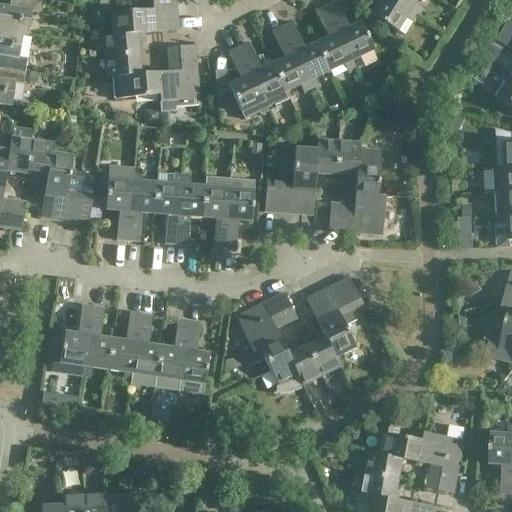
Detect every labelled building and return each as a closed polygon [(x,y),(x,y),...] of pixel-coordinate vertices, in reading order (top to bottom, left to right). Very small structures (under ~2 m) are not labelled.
[(0,32),(20,36),(26,37),(29,12),(38,13),(40,2),(29,0),(9,0),(9,8),(0,6),(0,32)] [(89,0),(89,6),(107,9),(108,0),(89,0)] [(112,36),(136,34),(153,33),(152,22),(151,10),(150,0),(144,0),(146,11),(110,14),(112,35),(112,36)] [(175,0),(150,0),(151,10),(176,8),(175,0)] [(413,23),(418,17),(391,0),(370,0),(377,4),(370,15),(396,32),(405,18),(413,23)] [(414,4),(416,0),(391,0),(418,17),(422,9),(414,4)] [(336,2),(325,7),(355,70),(363,67),(359,57),(373,50),(360,22),(348,28),(336,2)] [(327,38),(316,43),(329,71),(343,65),(348,74),(355,70),(325,7),(315,12),(327,38)] [(151,10),(152,22),(177,20),(176,8),(151,10)] [(177,20),(152,22),(153,33),(178,31),(177,20)] [(292,23),(281,28),(311,91),(319,87),(315,78),(329,71),(316,43),(304,49),(292,23)] [(300,85),(304,95),(311,91),(281,28),(271,32),(284,59),(272,64),(285,92),(300,85)] [(0,69),(24,73),(26,59),(17,58),(20,36),(0,32),(0,69)] [(136,34),(112,36),(112,35),(102,36),(104,58),(138,55),(136,34)] [(274,105),(288,99),(285,92),(272,64),(260,70),(248,44),(237,48),(267,112),(275,108),(274,105)] [(158,96),(160,112),(174,111),(173,107),(199,105),(194,46),(166,49),(168,72),(157,73),(159,96),(158,96)] [(228,85),(244,120),(259,113),(260,115),(267,112),(237,48),(227,53),(240,79),(228,85)] [(116,78),(116,77),(140,76),(140,75),(138,55),(104,58),(106,79),(116,78)] [(481,65),(476,73),(481,76),(487,74),(490,70),(481,65)] [(37,75),(24,73),(0,69),(0,105),(10,107),(14,83),(22,85),(22,82),(36,84),(37,75)] [(158,96),(159,96),(157,73),(140,75),(140,76),(116,77),(116,78),(117,99),(158,96)] [(511,80),(508,78),(496,99),(511,108),(511,80)] [(157,124),(157,112),(149,112),(145,116),(145,124),(157,124)] [(452,115),(447,125),(457,130),(462,120),(452,115)] [(15,118),(14,128),(23,129),(24,119),(15,118)] [(498,169),(511,168),(511,133),(505,132),(505,143),(498,143),(499,167),(498,167),(498,169)] [(6,171),(25,174),(31,141),(10,137),(9,147),(6,171)] [(266,182),(266,188),(277,189),(289,189),(301,190),(314,191),(315,175),(316,150),(317,140),(307,140),(307,150),(294,149),(292,184),(266,182)] [(316,150),(315,175),(335,176),(338,142),(317,140),(316,150)] [(46,178),(47,178),(50,154),(51,154),(52,144),(31,141),(25,174),(46,178)] [(356,177),(356,178),(357,153),(358,153),(359,143),(338,142),(335,176),(356,177)] [(252,145),(252,155),(261,156),(262,145),(252,145)] [(0,188),(3,189),(6,171),(9,147),(0,146),(0,188)] [(356,177),(354,195),(377,197),(377,196),(380,155),(358,153),(357,153),(356,178),(356,177)] [(46,178),(44,195),(55,197),(67,199),(79,201),(91,203),(92,198),(92,196),(93,193),(69,180),(72,157),(51,154),(50,154),(47,178),(46,178)] [(127,241),(133,172),(133,170),(108,168),(106,199),(105,211),(118,212),(116,240),(127,241)] [(496,193),(506,192),(511,191),(511,168),(498,169),(495,169),(496,193)] [(127,241),(138,242),(141,213),(154,214),(156,184),(140,182),(141,172),(133,172),(127,241)] [(467,172),(455,172),(455,180),(468,180),(467,172)] [(156,184),(154,214),(166,215),(164,244),(175,245),(181,175),(173,175),(157,174),(156,184)] [(175,245),(187,246),(189,217),(202,218),(204,187),(189,186),(189,176),(181,175),(175,245)] [(205,177),(204,187),(202,218),(215,219),(212,248),(224,249),(229,179),(205,177)] [(254,181),(229,179),(224,249),(235,250),(238,221),(251,222),(254,181)] [(25,203),(2,200),(3,189),(0,188),(0,227),(21,231),(25,203)] [(266,188),(264,213),(275,214),(277,189),(266,188)] [(277,189),(275,214),(287,214),(289,189),(277,189)] [(289,189),(287,214),(299,215),(301,190),(289,189)] [(299,215),(312,216),(314,191),(301,190),(299,215)] [(511,216),(511,191),(506,192),(496,193),(497,217),(511,216)] [(44,195),(40,219),(51,221),(55,197),(44,195)] [(354,195),(354,206),(330,204),(328,232),(382,236),(384,197),(377,196),(377,197),(354,195)] [(67,199),(55,197),(51,221),(63,222),(67,199)] [(91,203),(90,209),(105,211),(106,199),(92,198),(91,203)] [(63,222),(75,224),(79,201),(67,199),(63,222)] [(79,201),(75,224),(88,226),(90,209),(91,203),(79,201)] [(470,206),(462,206),(462,219),(471,218),(470,206)] [(511,216),(497,217),(498,247),(511,246),(511,216)] [(502,306),(502,308),(509,309),(511,310),(511,269),(502,306)] [(468,299),(481,290),(471,275),(458,283),(468,299)] [(348,305),(359,299),(349,278),(337,284),(348,305)] [(326,289),(337,311),(348,305),(337,284),(326,289)] [(326,316),(336,311),(337,311),(326,289),(316,295),(326,316)] [(296,319),(293,313),(284,294),(235,318),(253,353),(253,354),(260,350),(259,350),(279,339),(275,330),(296,319)] [(305,300),(316,322),(326,316),(316,295),(305,300)] [(326,316),(316,322),(324,337),(335,359),(354,348),(343,326),(357,319),(352,310),(362,306),(359,299),(348,305),(337,311),(336,311),(326,316)] [(505,322),(500,343),(488,340),(485,356),(511,363),(511,310),(509,309),(502,308),(502,306),(497,305),(493,319),(505,322)] [(92,308),(81,306),(77,335),(64,333),(62,345),(53,344),(49,373),(82,377),(92,308)] [(90,379),(92,369),(107,371),(112,340),(99,338),(104,310),(92,308),(82,377),(90,379)] [(107,371),(123,373),(122,383),(130,385),(140,315),(129,314),(125,342),(112,340),(107,371)] [(154,388),(155,378),(160,348),(147,346),(152,317),(140,315),(130,385),(154,388)] [(467,328),(466,315),(458,316),(460,329),(467,328)] [(160,348),(155,378),(154,388),(178,392),(188,322),(177,321),(173,350),(160,348)] [(208,355),(195,353),(200,324),(188,322),(178,392),(202,396),(208,355)] [(324,337),(305,347),(320,377),(339,368),(335,359),(334,357),(324,337)] [(253,353),(242,358),(246,367),(263,358),(277,386),(275,387),(275,393),(273,393),(273,394),(275,394),(278,394),(280,394),(281,394),(284,394),(286,394),(288,393),(290,393),(292,392),(294,392),(299,390),(300,389),(300,387),(301,386),(297,378),(298,377),(287,356),(287,355),(279,339),(259,350),(260,350),(253,354),(253,353)] [(305,347),(287,355),(287,356),(298,377),(302,386),(320,377),(305,347)] [(225,361),(224,374),(240,366),(236,359),(225,361)] [(382,367),(380,372),(383,379),(395,373),(390,363),(382,367)] [(504,382),(496,393),(509,393),(509,388),(507,384),(504,382)] [(65,401),(64,407),(75,408),(76,398),(70,397),(65,401)] [(168,424),(169,412),(151,409),(149,421),(168,424)] [(263,422),(269,434),(279,429),(273,417),(263,422)] [(380,424),(374,453),(379,454),(379,455),(403,460),(419,463),(424,441),(401,436),(402,428),(380,424)] [(500,494),(511,495),(511,490),(511,424),(508,425),(507,435),(491,434),(489,465),(502,465),(500,494)] [(425,433),(424,441),(419,463),(431,465),(442,467),(441,474),(440,480),(456,483),(464,441),(425,433)] [(379,454),(374,453),(369,452),(365,474),(399,480),(403,460),(379,455),(379,454)] [(431,465),(430,471),(441,474),(442,467),(431,465)] [(441,474),(430,471),(428,478),(434,479),(440,480),(441,474)] [(361,494),(371,496),(371,495),(395,500),(399,480),(365,474),(361,494)] [(434,479),(432,490),(454,494),(456,483),(440,480),(434,479)] [(105,504),(104,495),(104,494),(83,495),(83,511),(104,511),(104,504),(105,504)] [(104,495),(105,504),(104,504),(104,511),(132,511),(132,494),(104,495)] [(83,511),(83,495),(62,496),(62,506),(62,511),(83,511)] [(371,495),(371,496),(368,511),(410,511),(412,503),(395,500),(371,495)] [(435,511),(436,507),(412,503),(410,511),(435,511)]
